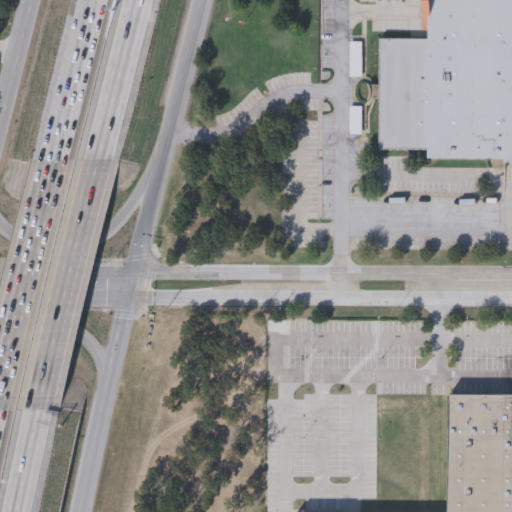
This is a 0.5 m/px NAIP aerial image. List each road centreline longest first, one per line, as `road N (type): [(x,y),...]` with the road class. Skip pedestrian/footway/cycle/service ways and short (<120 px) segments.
road 1 (secondary): [(79,511),(200,0)]
road 2 (tertiary): [(130,285),(171,298),(511,298)]
road 3 (tertiary): [(440,274),(173,272),(130,285)]
road 4 (motorway): [(34,397),(90,171)]
road 5 (motorway): [(53,170),(0,383)]
road 6 (secondary): [(0,228),(57,251),(81,251),(128,216),(156,175)]
road 7 (motorway): [(90,171),(133,0)]
road 8 (motorway): [(95,0),(53,170)]
road 9 (secondary): [(105,388),(73,338),(0,336)]
road 10 (secondary): [(31,0),(0,128)]
road 11 (tertiary): [(0,293),(130,285)]
